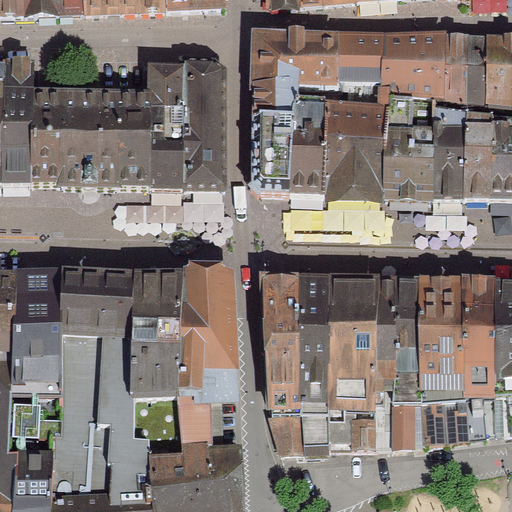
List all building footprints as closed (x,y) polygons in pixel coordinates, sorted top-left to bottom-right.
[(0,0),(0,19),(26,19),(24,0),(0,0)] [(85,17),(83,0),(24,0),(26,19),(85,17)] [(166,17),(165,0),(83,0),(85,17),(166,17)] [(165,0),(166,17),(227,15),(225,0),(165,0)] [(271,0),(272,11),(300,11),(299,0),(271,0)] [(299,0),(300,11),(325,10),(325,0),(299,0)] [(325,0),(325,10),(358,6),(357,0),(325,0)] [(447,46),(394,47),(391,100),(410,102),(443,105),(447,46)] [(443,105),(469,108),(469,46),(447,46),(443,105)] [(469,108),(486,112),(488,47),(469,46),(469,108)] [(254,51),(254,94),(300,93),(326,93),(328,93),(341,92),(342,47),(254,51)] [(380,100),(391,100),(394,47),(342,47),(341,92),(361,92),(380,91),(380,100)] [(486,112),(511,115),(511,47),(488,47),(486,112)] [(187,68),(185,74),(184,196),(227,196),(223,73),(219,67),(187,68)] [(33,188),(63,188),(75,105),(77,72),(32,73),(33,188)] [(4,188),(33,188),(32,73),(6,73),(4,188)] [(152,194),(184,196),(185,74),(152,74),(152,105),(152,194)] [(325,201),(386,203),(391,100),(380,100),(380,91),(361,92),(362,114),(328,114),(325,201)] [(254,94),(254,198),(291,201),(300,93),(254,94)] [(291,201),(325,201),(328,114),(328,93),(300,93),(291,201)] [(386,203),(433,205),(439,110),(410,108),(410,102),(391,100),(386,203)] [(62,193),(103,194),(110,105),(75,105),(63,188),(62,193)] [(152,105),(110,105),(103,194),(152,194),(152,105)] [(433,205),(464,205),(469,123),(469,120),(467,120),(466,125),(460,125),(462,113),(439,110),(433,205)] [(464,205),(491,205),(492,124),(469,123),(464,205)] [(491,205),(511,205),(511,125),(492,124),(491,205)] [(9,382),(11,441),(53,442),(53,440),(63,441),(62,423),(35,423),(35,401),(59,400),(59,412),(61,411),(63,282),(16,283),(9,382)] [(63,441),(99,445),(99,283),(63,282),(61,411),(62,423),(63,441)] [(0,283),(0,381),(9,382),(16,283),(0,283)] [(138,285),(99,283),(99,445),(139,448),(136,405),(129,406),(138,285)] [(149,448),(183,453),(184,285),(138,285),(129,406),(136,405),(139,448),(149,448)] [(183,453),(209,453),(208,412),(203,412),(203,406),(207,406),(207,403),(238,403),(232,285),(184,285),(183,453)] [(280,461),(305,459),(300,286),(259,285),(269,416),(280,461)] [(330,458),(330,455),(329,413),(326,413),(327,376),(331,376),(331,289),(300,286),(305,459),(330,458)] [(330,455),(377,455),(380,416),(377,416),(380,289),(331,289),(331,376),(327,376),(326,413),(329,413),(330,455)] [(377,455),(394,453),(399,289),(380,289),(377,416),(380,416),(377,455)] [(414,407),(424,406),(421,290),(399,289),(394,453),(414,452),(414,407)] [(426,449),(470,444),(464,291),(421,290),(424,406),(426,449)] [(470,444),(487,442),(484,406),(485,396),(494,396),(494,403),(496,403),(496,293),(464,291),(470,444)] [(498,396),(505,395),(511,395),(511,293),(496,293),(496,403),(497,403),(498,396)] [(9,382),(0,381),(0,461),(10,461),(11,441),(9,382)] [(51,511),(103,511),(99,445),(63,441),(53,440),(53,442),(52,462),(51,511)] [(139,448),(99,445),(103,511),(154,511),(149,448),(139,448)] [(183,453),(149,448),(154,511),(243,511),(239,456),(209,457),(209,453),(183,453)] [(0,511),(11,511),(10,461),(0,461),(0,511)] [(51,511),(52,462),(10,461),(11,511),(51,511)]
